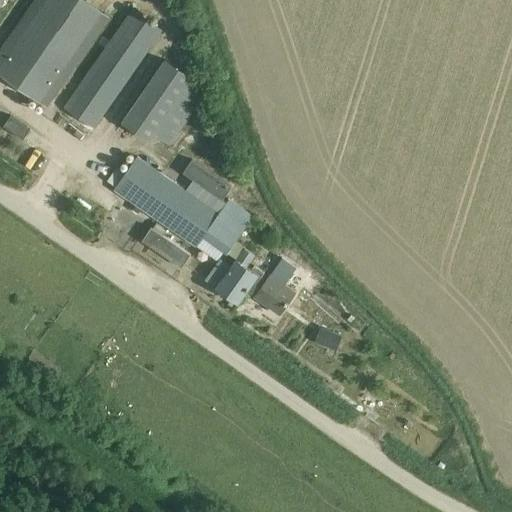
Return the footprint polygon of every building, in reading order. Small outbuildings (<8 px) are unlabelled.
[(35,0),(1,49),(0,50),(0,72),(47,105),(58,89),(109,16),(85,0),(35,0)] [(94,127),(105,111),(161,29),(132,9),(64,107),(94,127)] [(122,121),(122,122),(149,141),(154,134),(169,144),(209,88),(186,73),(165,59),(134,105),(122,121)] [(116,186),(114,189),(196,245),(203,235),(227,253),(227,252),(236,258),(231,266),(220,258),(205,279),(216,287),(238,303),(238,302),(247,289),(255,295),(254,297),(279,314),(295,292),(284,285),(296,267),(282,257),(270,274),(266,280),(246,266),(253,255),(244,249),(244,248),(234,242),(254,216),(229,198),(219,212),(137,156),(125,173),(116,186)] [(192,159),(183,172),(222,199),(231,186),(192,159)] [(116,167),(107,180),(116,186),(125,173),(116,167)] [(97,187),(90,196),(109,210),(116,200),(97,187)] [(190,254),(151,226),(142,240),(182,267),(190,254)] [(337,318),(330,332),(350,342),(357,327),(337,318)]
